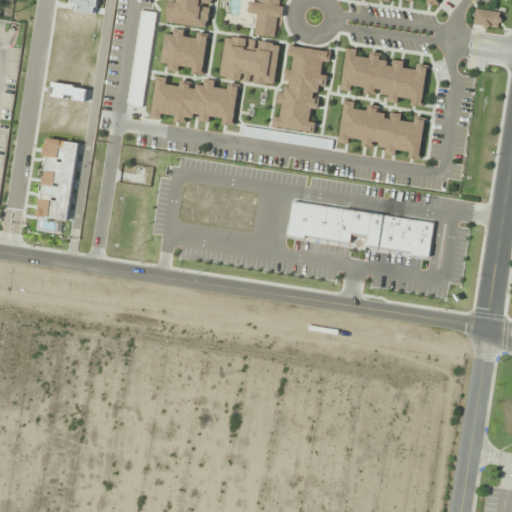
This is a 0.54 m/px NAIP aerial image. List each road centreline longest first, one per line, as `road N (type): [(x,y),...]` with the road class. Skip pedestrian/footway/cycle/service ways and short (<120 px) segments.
road 1 (residential): [(511,334),(0,253)]
road 2 (residential): [(4,254),(44,0)]
road 3 (tertiary): [(511,138),(484,329)]
road 4 (residential): [(484,329),(458,511)]
